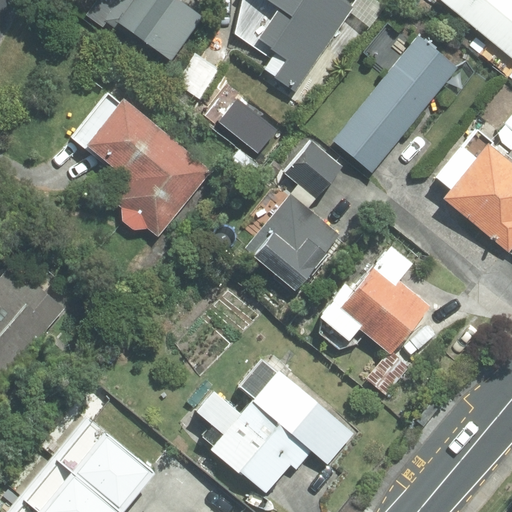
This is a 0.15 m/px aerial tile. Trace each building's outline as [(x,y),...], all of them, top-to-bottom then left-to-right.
[(98,0),(92,10),(107,21),(111,15),(144,39),(149,32),(177,53),(209,8),(198,0),(98,0)] [(283,0),(285,2),(263,33),(281,46),(269,63),(298,85),(359,1),(356,0),(283,0)] [(511,0),(453,0),(511,50),(511,0)] [(376,171),(461,64),(419,31),(334,138),(376,171)] [(225,66),(201,49),(178,80),(203,97),(225,66)] [(217,167),(132,91),(92,135),(137,174),(119,194),(132,206),(125,214),(137,225),(145,216),(160,231),(217,167)] [(282,142),(255,119),(240,137),(246,142),(230,160),(252,178),(282,142)] [(346,164),(314,137),(287,169),(301,181),(249,243),(298,284),(343,231),(312,204),(346,164)] [(511,152),(501,141),(455,186),(511,244),(511,243),(511,152)] [(0,383),(68,304),(15,259),(0,276),(0,383)] [(402,281),(379,261),(357,287),(350,281),(327,308),(357,333),(365,323),(396,350),(437,301),(407,275),(402,281)] [(360,425),(272,353),(246,384),(257,393),(245,408),(218,386),(200,408),(216,422),(205,435),(269,487),(291,461),(298,467),(316,445),(333,459),(360,425)] [(447,405),(435,394),(414,418),(426,429),(447,405)] [(19,511),(120,511),(160,464),(100,414),(19,511)]
